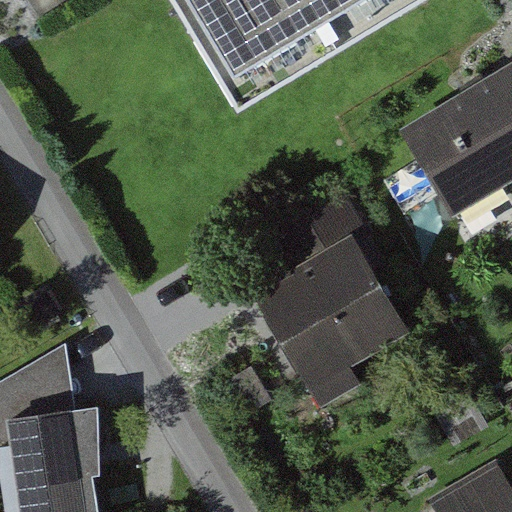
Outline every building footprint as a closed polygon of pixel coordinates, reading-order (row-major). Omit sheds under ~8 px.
[(164,0),(237,120),(437,0),(164,0)] [(511,64),(403,130),(456,217),(511,183),(511,64)] [(255,300),(315,398),(419,336),(359,237),(255,300)] [(4,426),(15,511),(91,511),(79,415),(4,426)] [(464,511),(511,511),(511,504),(503,489),(464,511)]
